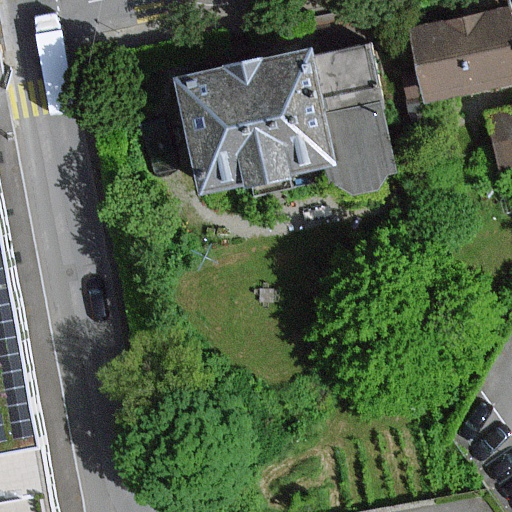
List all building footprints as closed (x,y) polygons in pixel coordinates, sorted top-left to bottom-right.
[(511,32),(508,15),(411,37),(425,100),(511,78),(511,32)] [(358,46),(181,85),(200,191),(244,176),(248,202),(289,190),(285,167),(322,160),(329,186),(365,192),(383,163),(358,46)] [(511,117),(491,125),(499,164),(511,160),(511,117)] [(0,451),(42,445),(0,208),(0,451)] [(0,511),(54,511),(42,445),(0,451),(0,511)]
